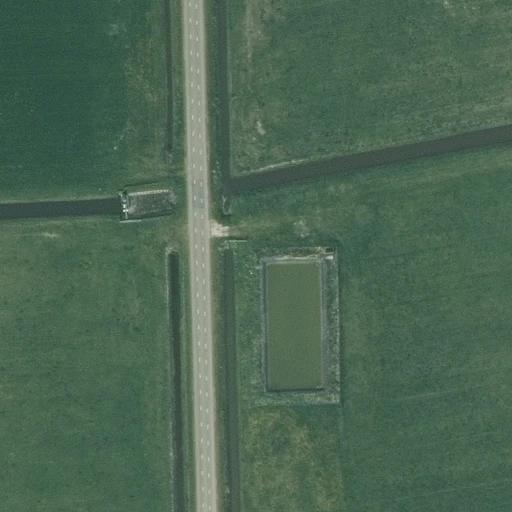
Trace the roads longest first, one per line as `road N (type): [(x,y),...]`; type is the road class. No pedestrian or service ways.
road 1 (unclassified): [(211,511),(195,0)]
road 2 (track): [(133,248),(275,226)]
